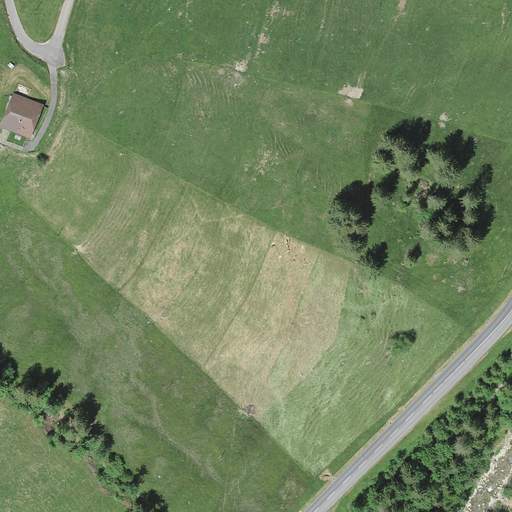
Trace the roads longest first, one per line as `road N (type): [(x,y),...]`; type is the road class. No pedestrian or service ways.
road 1 (secondary): [(511,309),(314,511)]
road 2 (unclassified): [(8,0),(23,40),(41,50),(53,47),(71,0)]
